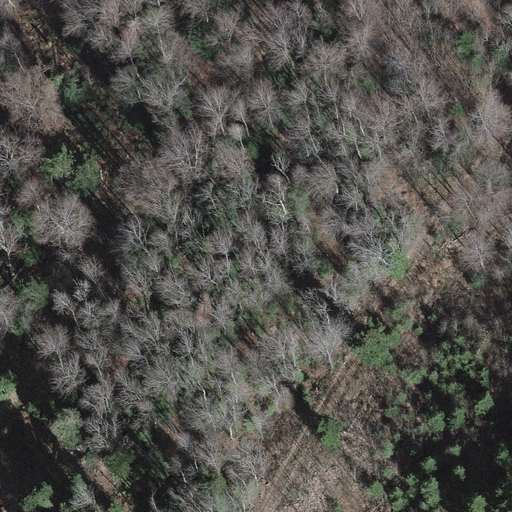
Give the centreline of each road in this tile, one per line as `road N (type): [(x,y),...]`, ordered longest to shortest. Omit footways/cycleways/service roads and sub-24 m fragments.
road 1 (track): [(0,413),(34,373),(85,280),(167,163),(312,0)]
road 2 (track): [(260,511),(511,117)]
road 3 (track): [(511,219),(405,283)]
